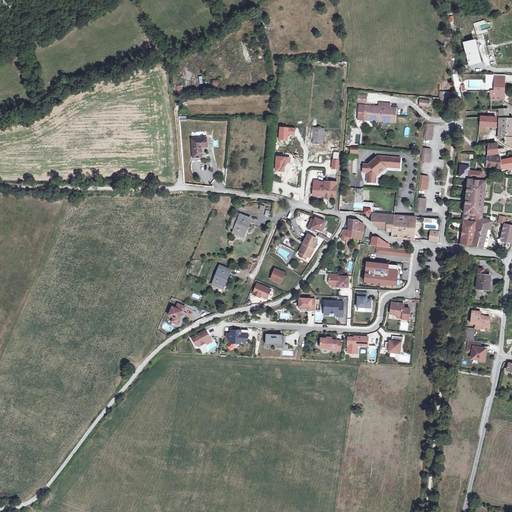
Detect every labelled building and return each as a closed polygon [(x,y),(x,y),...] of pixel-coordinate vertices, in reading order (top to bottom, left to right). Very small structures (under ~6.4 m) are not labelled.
[(267,42),(275,40),(270,25),(263,27),(267,42)] [(474,40),(464,43),(470,64),(475,62),(475,61),(480,60),(474,40)] [(487,91),(490,91),(490,92),(491,100),(505,101),(505,83),(495,83),(495,76),(487,76),(487,91)] [(367,96),(358,95),(358,102),(367,103),(367,96)] [(387,108),(388,104),(380,103),(380,107),(365,106),(364,120),(389,122),(395,122),(396,108),(390,108),(387,108)] [(500,109),(499,118),(509,119),(509,106),(505,105),(504,109),(500,109)] [(481,118),(480,127),(497,128),(497,117),(481,116),(481,118)] [(499,118),(499,129),(511,129),(511,118),(509,119),(499,118)] [(432,141),(434,125),(426,124),(424,140),(432,141)] [(499,138),(506,138),(511,138),(511,129),(499,129),(499,138)] [(200,147),(207,147),(206,139),(193,139),(193,161),(201,161),(200,147)] [(357,174),(360,148),(352,147),(350,174),(357,174)] [(422,161),(430,162),(431,150),(424,149),(423,153),(422,161)] [(486,168),(501,169),(501,160),(501,157),(488,155),(486,168)] [(369,164),(364,164),(363,172),(368,172),(367,182),(376,182),(376,176),(377,174),(385,167),(388,167),(400,168),(401,158),(379,156),(369,164)] [(511,157),(501,160),(501,169),(511,167),(511,157)] [(332,169),(339,170),(340,160),(332,159),(332,169)] [(377,174),(376,176),(388,167),(385,167),(377,174)] [(469,178),(469,179),(481,181),(482,179),(483,179),(483,172),(469,171),(468,178),(469,178)] [(429,176),(421,175),(420,190),(427,190),(429,176)] [(313,194),(323,195),(324,185),(320,184),(320,182),(318,180),(314,179),(313,194)] [(481,181),(469,179),(469,181),(468,187),(468,189),(466,199),(466,200),(466,203),(465,214),(465,216),(464,216),(463,219),(465,220),(464,221),(461,244),(463,244),(472,245),(483,248),(488,229),(491,230),(493,222),(482,218),(484,202),(486,181),(481,181)] [(324,185),(323,195),(335,196),(336,181),(324,181),(324,185)] [(418,212),(425,213),(427,199),(419,199),(418,212)] [(363,214),(373,214),(374,210),(375,210),(375,204),(364,203),(363,214)] [(234,229),(240,214),(236,212),(229,227),(234,229)] [(246,228),(248,229),(252,219),(241,214),(234,233),(243,236),(246,228)] [(378,227),(387,228),(388,215),(373,214),(372,222),(375,223),(375,225),(378,227)] [(394,216),(393,229),(392,238),(414,240),(416,217),(395,216),(394,216)] [(316,221),(312,220),(309,228),(313,230),(313,228),(324,232),(327,222),(320,220),(318,220),(318,219),(317,219),(316,221)] [(348,231),(363,233),(365,226),(358,221),(349,220),(349,226),(345,226),(343,230),(345,231),(348,231)] [(511,226),(505,225),(501,240),(511,242),(511,226)] [(363,233),(348,231),(347,236),(362,239),(363,233)] [(439,232),(431,231),(430,241),(438,242),(439,232)] [(306,245),(302,253),(308,256),(311,258),(315,249),(313,248),(318,239),(309,235),(304,244),(306,245)] [(372,245),(389,247),(389,245),(380,238),(373,237),(372,245)] [(410,250),(380,247),(380,254),(406,257),(407,254),(410,255),(410,250)] [(397,270),(397,266),(387,265),(387,266),(377,265),(366,264),(365,283),(373,284),(387,285),(396,285),(396,278),(397,270)] [(225,280),(227,281),(231,270),(220,266),(213,284),(222,288),(225,280)] [(276,269),(273,277),(283,280),(286,272),(276,269)] [(482,287),(489,288),(491,276),(483,275),(484,270),(479,270),(477,289),(481,290),(482,287)] [(349,287),(350,277),(340,276),(340,274),(330,273),(329,281),(331,284),(338,285),(338,286),(349,287)] [(268,299),(272,290),(258,284),(254,295),(262,298),(262,297),(268,299)] [(370,295),(360,293),(359,298),(361,298),(359,308),(373,310),(374,302),(369,301),(370,295)] [(315,311),(316,300),(299,299),(299,306),(301,308),(311,309),(311,311),(315,311)] [(343,302),(325,301),(325,313),(338,313),(338,317),(343,317),(343,302)] [(392,303),(390,314),(398,315),(398,318),(402,319),(409,320),(410,309),(404,308),(404,306),(400,306),(400,304),(392,303)] [(184,311),(185,312),(187,307),(179,304),(177,308),(174,307),(170,315),(175,317),(173,322),(180,324),(182,320),(180,319),(184,311)] [(481,312),(472,311),(471,323),(476,324),(476,328),(481,329),(481,327),(485,327),(489,328),(490,317),(481,316),(481,312)] [(248,340),(249,331),(241,330),(241,331),(231,331),(231,334),(229,334),(229,339),(232,343),(239,344),(240,344),(241,342),(244,339),(248,340)] [(211,339),(206,331),(192,338),(196,346),(200,347),(206,343),(207,342),(211,339)] [(266,334),(266,343),(284,344),(284,336),(282,336),(282,334),(274,334),(274,336),(271,336),(271,335),(266,334)] [(390,343),(386,343),(385,349),(389,350),(389,352),(396,353),(396,350),(400,350),(401,343),(403,343),(404,338),(393,336),(392,341),(390,343)] [(355,338),(348,338),(347,353),(355,354),(355,349),(357,349),(357,346),(368,346),(368,337),(355,337),(355,338)] [(337,351),(337,341),(332,341),(332,338),(327,338),(327,339),(321,339),(321,348),(331,349),(331,351),(337,351)] [(485,356),(486,349),(481,348),(478,347),(479,342),(469,341),(468,349),(474,350),(472,358),(482,360),(483,356),(485,356)]
